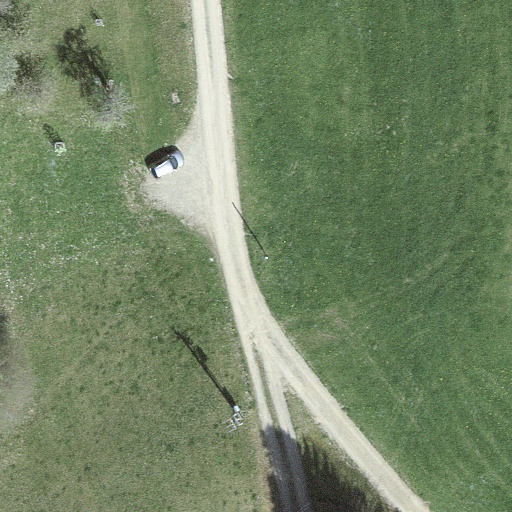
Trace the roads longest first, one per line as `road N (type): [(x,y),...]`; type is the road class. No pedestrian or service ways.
road 1 (track): [(406,511),(253,316),(228,215),(207,0)]
road 2 (track): [(296,511),(253,316)]
